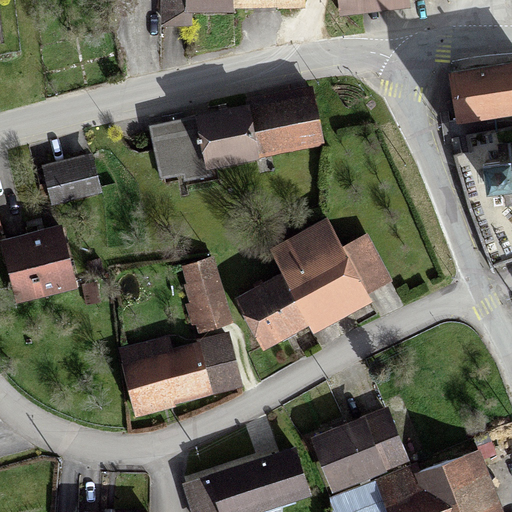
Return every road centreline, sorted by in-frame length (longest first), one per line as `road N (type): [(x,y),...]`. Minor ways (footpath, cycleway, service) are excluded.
road 1 (residential): [(0,389),(25,418),(71,444),(112,451),(154,446),(182,439),(479,283)]
road 2 (residential): [(415,65),(363,52),(259,62),(0,137)]
road 3 (tertiary): [(415,65),(406,90),(411,118),(479,283)]
